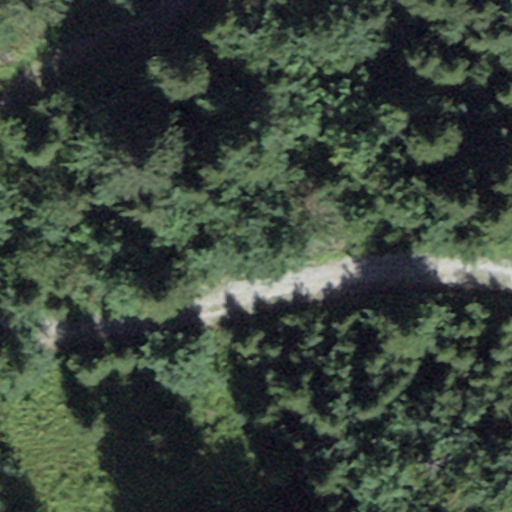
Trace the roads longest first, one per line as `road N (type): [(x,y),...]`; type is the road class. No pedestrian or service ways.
road 1 (track): [(511,282),(421,268),(61,333),(0,326)]
road 2 (track): [(0,107),(155,41),(190,0)]
